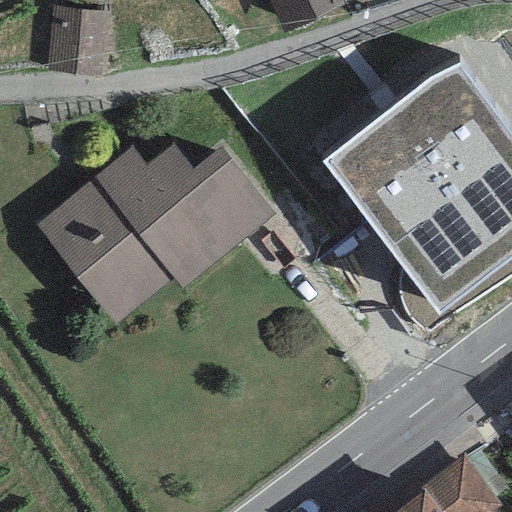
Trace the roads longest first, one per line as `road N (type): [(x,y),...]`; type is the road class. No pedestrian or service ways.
road 1 (residential): [(443,0),(216,75),(0,99)]
road 2 (tertiary): [(280,511),(511,333)]
